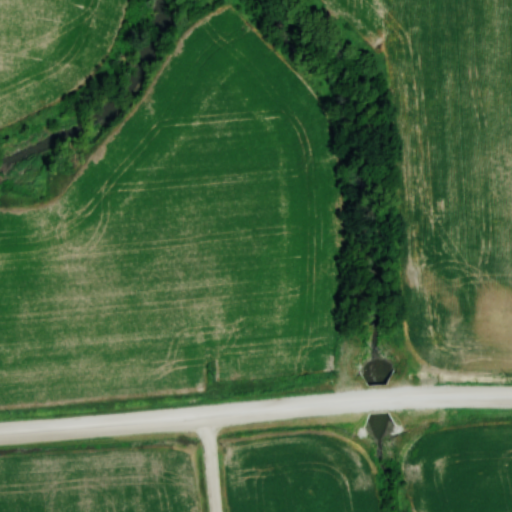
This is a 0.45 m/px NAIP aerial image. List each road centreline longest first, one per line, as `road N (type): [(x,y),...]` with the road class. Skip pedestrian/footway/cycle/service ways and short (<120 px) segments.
road 1 (tertiary): [(362,397),(0,430)]
road 2 (tertiary): [(511,392),(386,395)]
